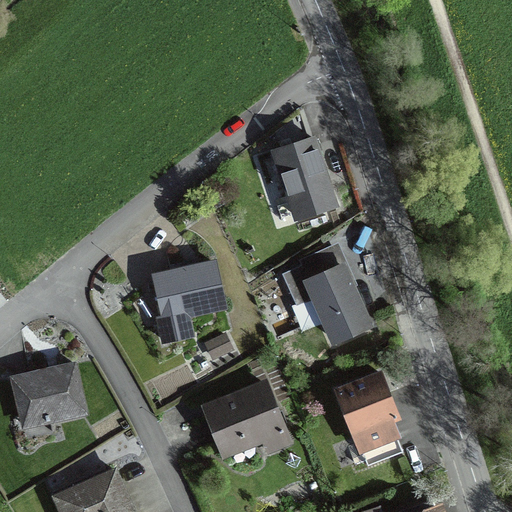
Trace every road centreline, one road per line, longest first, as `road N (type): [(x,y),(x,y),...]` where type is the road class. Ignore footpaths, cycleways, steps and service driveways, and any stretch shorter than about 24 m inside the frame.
road 1 (tertiary): [(484,511),(344,69)]
road 2 (residential): [(59,276),(267,112),(344,69)]
road 3 (residential): [(59,276),(126,385),(185,511)]
road 4 (track): [(511,218),(433,0)]
